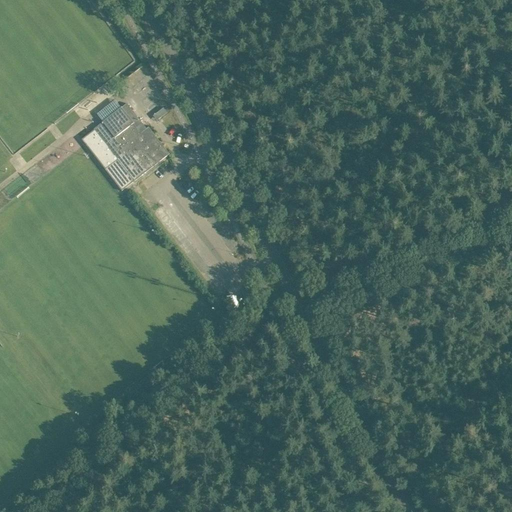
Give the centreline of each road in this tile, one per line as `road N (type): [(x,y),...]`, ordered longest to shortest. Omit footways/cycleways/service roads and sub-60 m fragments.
road 1 (tertiary): [(402,511),(141,0)]
road 2 (track): [(299,310),(511,218)]
